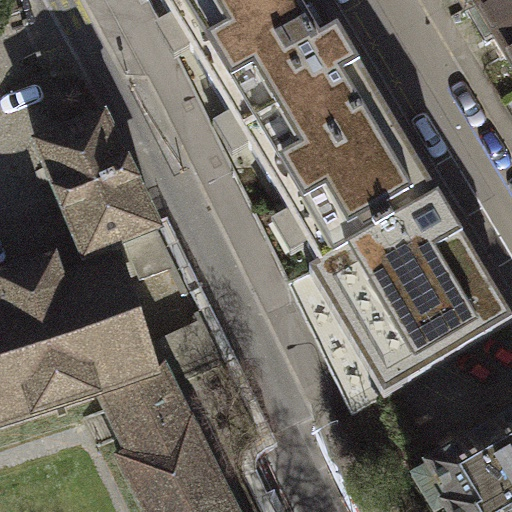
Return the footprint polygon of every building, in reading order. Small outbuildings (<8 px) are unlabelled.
[(161,0),(322,267),(436,200),(315,0),(161,0)] [(459,0),(466,12),(486,0),(459,0)] [(497,39),(511,65),(511,0),(486,0),(466,12),(486,46),(497,39)] [(100,118),(34,147),(85,258),(124,241),(136,269),(163,257),(100,118)] [(510,320),(436,200),(322,267),(310,274),(385,397),(510,320)] [(0,424),(92,395),(147,375),(139,346),(111,262),(52,281),(46,261),(0,274),(0,424)] [(193,321),(139,346),(147,375),(157,372),(163,385),(215,365),(193,321)] [(225,511),(163,385),(157,372),(147,375),(92,395),(122,454),(111,458),(137,511),(225,511)] [(511,511),(511,416),(425,468),(450,511),(511,511)]
